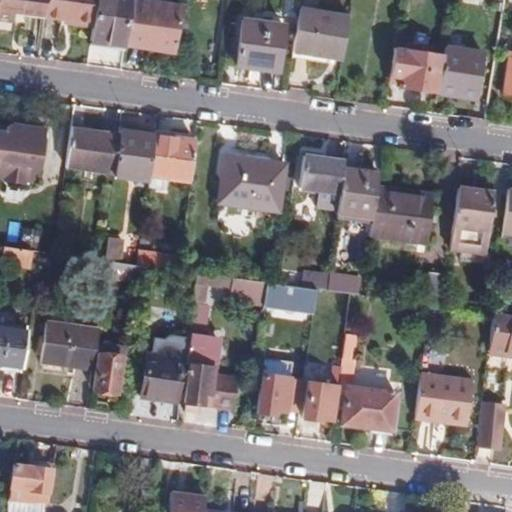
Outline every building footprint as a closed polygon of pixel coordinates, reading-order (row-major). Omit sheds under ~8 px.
[(0,0),(0,26),(9,27),(11,19),(38,23),(41,0),(0,0)] [(41,0),(38,23),(67,27),(66,29),(85,32),(89,0),(41,0)] [(120,59),(121,54),(128,7),(128,0),(89,0),(85,32),(82,54),(120,59)] [(121,54),(171,60),(177,13),(128,7),(121,54)] [(289,59),(339,65),(345,19),(296,12),(289,59)] [(274,78),(279,34),(239,30),(234,73),(274,78)] [(440,60),(435,97),(472,102),(478,57),(441,52),(440,60)] [(387,82),(393,82),(396,55),(390,54),(387,82)] [(396,92),(435,97),(440,60),(396,55),(393,82),(397,83),(396,92)] [(496,107),(511,108),(511,64),(502,64),(496,107)] [(3,135),(0,134),(0,185),(0,186),(0,189),(0,194),(4,200),(15,201),(21,196),(21,189),(29,189),(30,183),(31,163),(38,164),(41,136),(16,133),(16,137),(3,135)] [(116,145),(67,138),(62,174),(111,181),(116,145)] [(116,140),(116,145),(111,181),(110,186),(143,190),(144,184),(150,144),(116,140)] [(187,190),(192,150),(150,144),(144,184),(187,190)] [(31,163),(30,183),(37,172),(38,164),(31,163)] [(294,194),(314,196),(311,214),(332,217),(335,199),(338,174),(339,168),(299,163),(294,194)] [(276,173),(219,164),(214,210),(270,218),(276,173)] [(372,192),(374,178),(338,174),(335,199),(332,217),(331,224),(367,229),(372,192)] [(490,196),(454,191),(445,255),(481,259),(490,196)] [(429,200),(372,192),(367,229),(365,242),(421,249),(429,200)] [(511,197),(504,196),(499,232),(511,233),(511,197)] [(117,266),(121,237),(108,236),(104,265),(117,266)] [(127,271),(132,272),(135,252),(129,251),(127,271)] [(28,258),(0,254),(0,270),(26,274),(28,258)] [(151,260),(150,274),(174,277),(176,264),(151,260)] [(129,278),(145,280),(146,273),(132,272),(127,271),(106,268),(104,283),(127,285),(129,278)] [(348,292),(348,274),(327,274),(327,291),(348,292)] [(437,311),(441,279),(423,276),(419,309),(428,310),(437,311)] [(194,280),(192,294),(211,297),(214,282),(194,280)] [(254,282),(229,282),(229,303),(254,303),(254,282)] [(261,311),(311,318),(314,295),(275,290),(264,289),(261,311)] [(511,321),(491,318),(486,353),(511,356),(511,321)] [(0,370),(18,373),(24,334),(0,330),(0,370)] [(38,372),(90,379),(96,338),(43,332),(38,372)] [(336,391),(334,412),(342,413),(340,429),(377,434),(383,395),(350,390),(354,364),(349,363),(352,339),(344,338),(336,391)] [(186,342),(177,408),(183,409),(182,417),(199,419),(200,410),(208,411),(211,382),(215,346),(186,342)] [(96,397),(117,400),(122,353),(101,351),(96,397)] [(122,353),(117,400),(122,400),(128,354),(122,353)] [(174,408),(179,367),(144,362),(139,403),(174,408)] [(282,416),(286,385),(288,366),(262,363),(260,381),(255,418),(272,420),(273,415),(282,416)] [(445,423),(444,428),(464,430),(471,385),(419,378),(413,419),(445,423)] [(211,382),(208,411),(214,412),(217,383),(211,382)] [(217,383),(214,412),(237,415),(241,386),(217,383)] [(297,418),(301,387),(286,385),(282,416),(297,418)] [(336,391),(307,387),(302,424),(319,426),(322,412),(333,413),(334,412),(336,391)] [(502,410),(482,407),(477,446),(496,448),(502,410)] [(413,419),(412,425),(444,428),(445,423),(413,419)] [(48,477),(11,472),(8,495),(44,501),(48,477)] [(202,511),(203,505),(168,500),(166,511),(202,511)]
